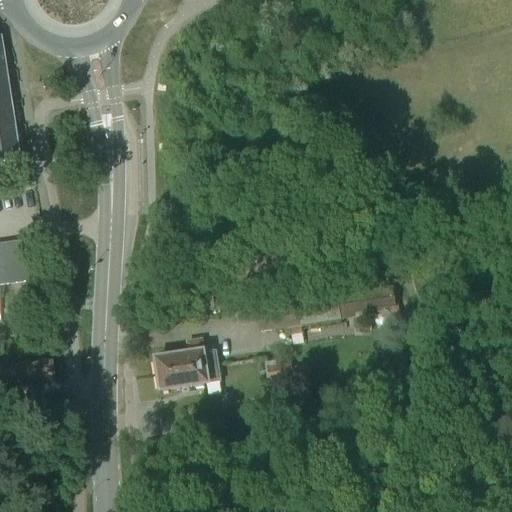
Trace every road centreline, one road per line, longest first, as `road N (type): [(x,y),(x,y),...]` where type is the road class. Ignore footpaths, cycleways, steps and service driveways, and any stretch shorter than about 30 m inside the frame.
road 1 (secondary): [(108,511),(103,399),(111,215)]
road 2 (secondary): [(111,215),(115,31)]
road 3 (secondary): [(55,46),(82,76),(111,215)]
